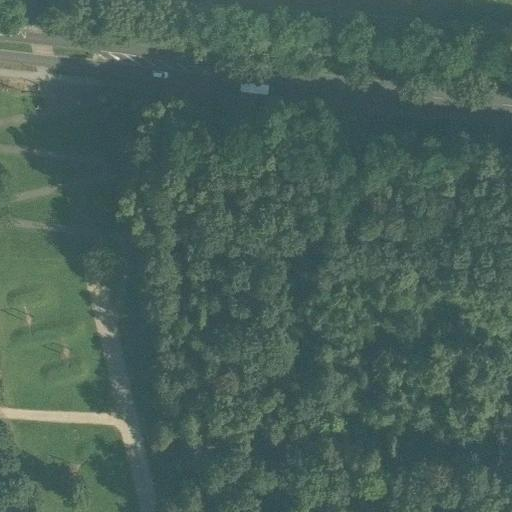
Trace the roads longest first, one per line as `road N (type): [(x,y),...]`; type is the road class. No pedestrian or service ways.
road 1 (tertiary): [(511,110),(0,50)]
road 2 (track): [(0,416),(130,422)]
